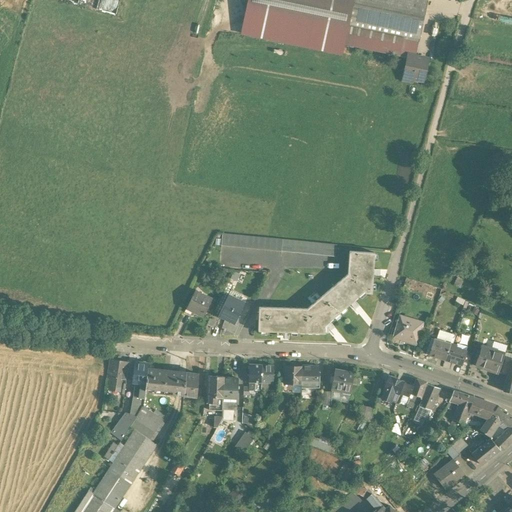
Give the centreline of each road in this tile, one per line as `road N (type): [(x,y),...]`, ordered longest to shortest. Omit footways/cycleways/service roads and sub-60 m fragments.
road 1 (residential): [(511,403),(370,355),(105,338)]
road 2 (track): [(398,251),(472,0)]
